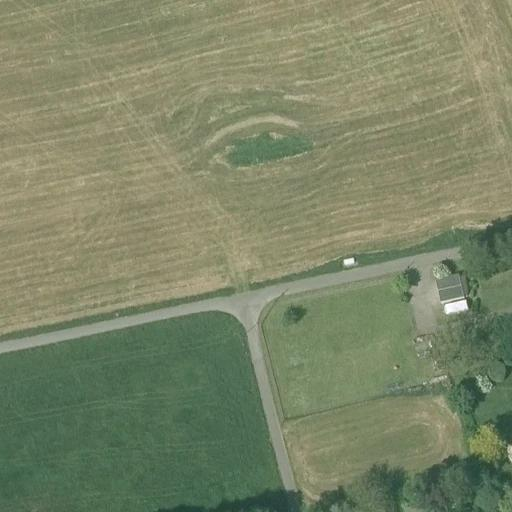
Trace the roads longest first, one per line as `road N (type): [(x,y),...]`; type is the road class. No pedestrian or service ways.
road 1 (unclassified): [(511,243),(244,301),(296,511)]
road 2 (track): [(244,301),(0,352)]
